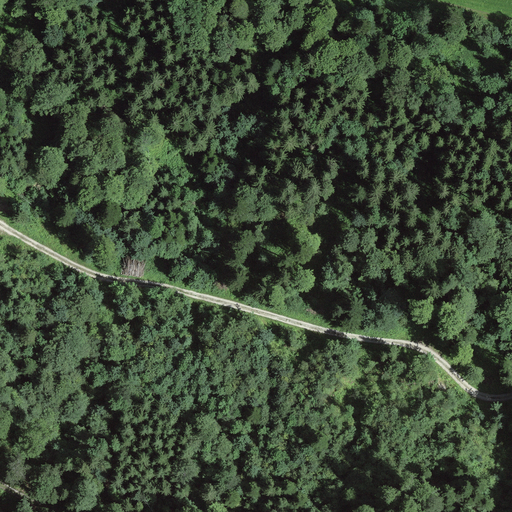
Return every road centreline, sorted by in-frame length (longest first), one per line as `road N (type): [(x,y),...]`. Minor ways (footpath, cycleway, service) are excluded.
road 1 (track): [(0,227),(91,271),(405,344),(435,356),(485,398),(511,395)]
road 2 (track): [(242,511),(130,495),(0,441)]
road 3 (track): [(91,271),(0,184)]
